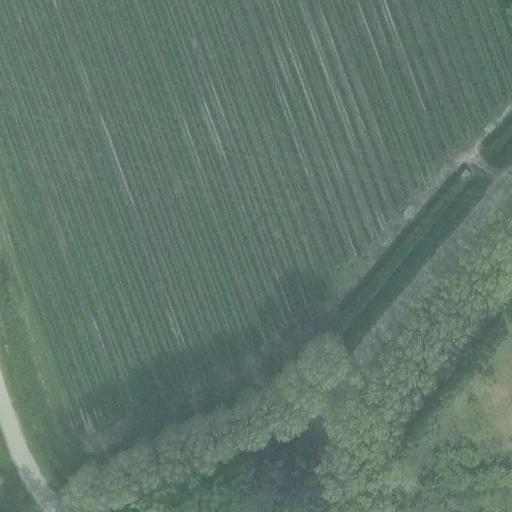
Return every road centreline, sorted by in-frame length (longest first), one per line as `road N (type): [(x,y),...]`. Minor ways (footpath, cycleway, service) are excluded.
road 1 (unclassified): [(326,411),(377,335),(511,176)]
road 2 (unclassified): [(91,511),(326,411)]
road 3 (unclassified): [(53,511),(12,440),(0,396)]
